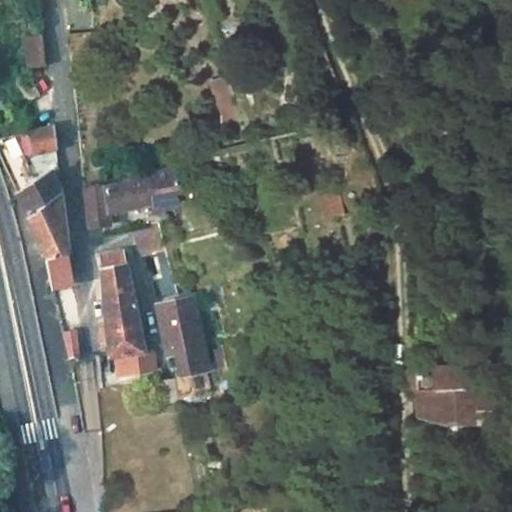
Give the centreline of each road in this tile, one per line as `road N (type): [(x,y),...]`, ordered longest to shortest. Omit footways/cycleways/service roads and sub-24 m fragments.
road 1 (residential): [(55,502),(87,488),(101,449),(55,0)]
road 2 (track): [(317,0),(397,207),(410,511)]
road 3 (primary): [(0,237),(55,502)]
